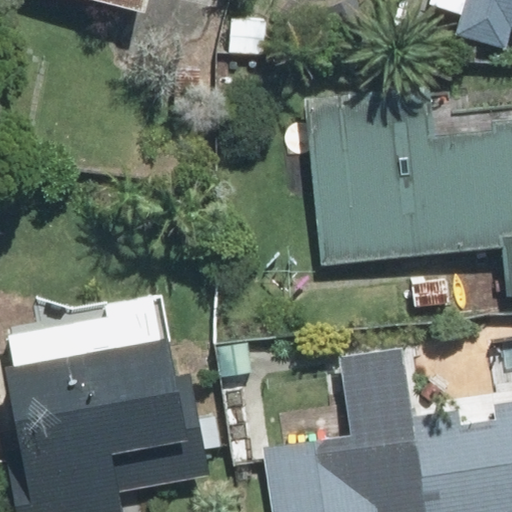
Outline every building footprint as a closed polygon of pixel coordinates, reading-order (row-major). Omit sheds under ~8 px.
[(134,0),(64,0),(131,16),(134,0)] [(511,0),(462,0),(459,11),(511,26),(511,0)] [(414,86),(294,101),(315,268),(491,246),(498,303),(511,301),(511,129),(421,142),(414,86)] [(114,511),(104,462),(122,458),(131,496),(214,478),(201,416),(170,423),(144,304),(4,335),(0,335),(0,482),(6,511),(114,511)] [(248,435),(263,511),(511,511),(511,403),(407,415),(399,350),(328,358),(335,425),(248,435)]
